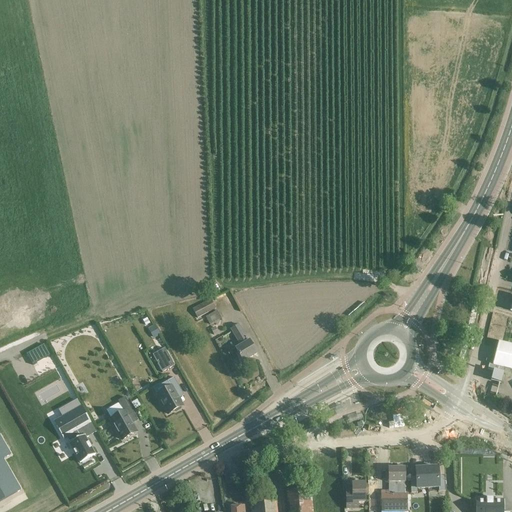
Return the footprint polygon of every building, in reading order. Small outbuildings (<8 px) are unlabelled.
[(210,300),(192,310),(197,319),(215,309),(210,300)] [(210,326),(221,319),(217,311),(205,318),(210,326)] [(238,324),(230,329),(240,346),(235,349),(243,362),(257,354),(249,340),(248,341),(238,324)] [(153,338),(159,335),(154,326),(148,329),(153,338)] [(494,371),(491,380),(501,383),(503,373),(504,367),(511,369),(511,344),(498,341),(492,364),(496,365),(494,371)] [(25,352),(29,363),(47,356),(43,344),(25,352)] [(164,349),(152,356),(162,373),(174,366),(164,349)] [(171,387),(157,395),(161,402),(160,404),(162,407),(164,407),(168,414),(175,411),(177,412),(181,409),(181,407),(182,407),(175,393),(181,390),(174,377),(167,381),(171,387)] [(124,412),(111,419),(114,426),(113,428),(116,433),(118,433),(122,440),(136,432),(127,416),(134,413),(125,397),(118,401),(124,412)] [(74,432),(83,427),(91,423),(81,407),(54,422),(63,438),(74,432)] [(88,437),(83,427),(74,432),(78,439),(69,444),(80,463),(82,462),(83,464),(89,460),(88,459),(95,455),(85,438),(88,437)] [(0,501),(21,490),(3,459),(11,454),(0,435),(0,501)] [(427,468),(428,488),(438,487),(439,491),(444,491),(445,491),(444,479),(438,479),(438,467),(427,468)] [(404,494),(404,483),(405,483),(404,468),(388,468),(388,483),(388,492),(380,492),(380,511),(407,511),(407,494),(404,494)] [(427,488),(428,488),(427,468),(415,469),(416,481),(415,481),(410,481),(410,482),(411,493),(416,493),(417,492),(417,489),(417,488),(427,488)] [(358,502),(365,502),(364,483),(359,483),(359,481),(353,481),(353,483),(352,483),(352,486),(345,486),(346,509),(358,509),(358,502)] [(312,511),(310,489),(288,492),(289,511),(312,511)] [(377,511),(377,495),(369,495),(369,511),(377,511)] [(476,501),(475,511),(502,511),(503,501),(493,501),(493,498),(486,498),(486,501),(476,501)] [(276,511),(275,503),(251,505),(251,511),(276,511)]
